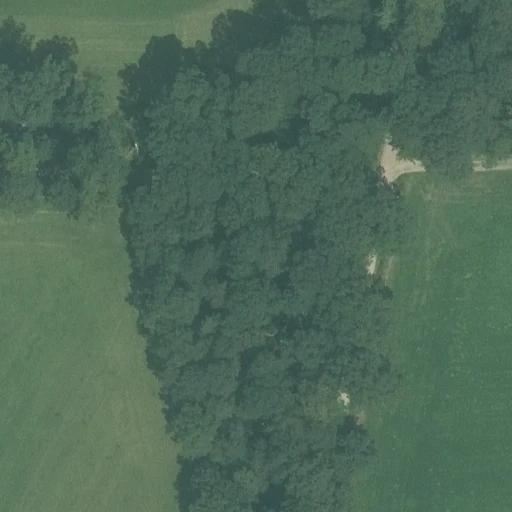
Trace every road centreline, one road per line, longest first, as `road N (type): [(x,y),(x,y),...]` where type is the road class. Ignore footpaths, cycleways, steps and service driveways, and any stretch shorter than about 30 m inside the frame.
road 1 (track): [(380,175),(0,171)]
road 2 (track): [(326,511),(380,175)]
road 3 (track): [(380,175),(511,166)]
